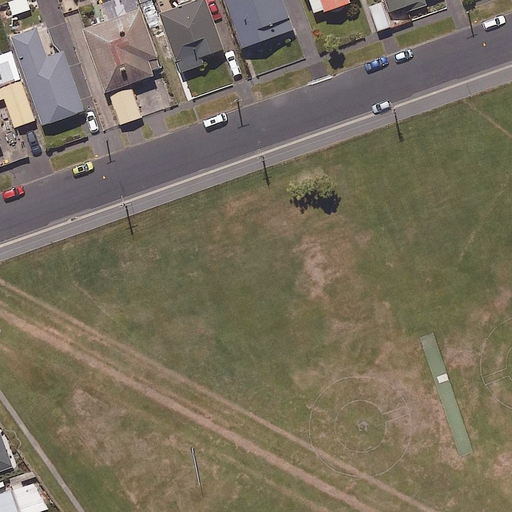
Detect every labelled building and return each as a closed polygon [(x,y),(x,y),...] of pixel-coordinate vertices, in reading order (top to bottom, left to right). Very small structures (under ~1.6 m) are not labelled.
[(32,12),(28,0),(22,0),(11,4),(15,17),(32,12)] [(166,77),(139,0),(100,0),(109,26),(77,37),(109,132),(145,120),(134,89),(166,77)] [(297,34),(284,0),(227,0),(247,52),(297,34)] [(367,2),(366,0),(310,0),(318,20),(367,2)] [(387,0),(393,16),(438,0),(387,0)] [(228,54),(209,2),(163,18),(183,75),(206,67),(204,62),(228,54)] [(392,30),(385,6),(374,9),(382,33),(392,30)] [(50,60),(39,31),(14,40),(47,129),(88,115),(66,54),(50,60)] [(0,91),(24,84),(13,54),(0,58),(0,91)] [(24,84),(0,91),(0,103),(8,101),(15,122),(4,126),(7,134),(38,124),(24,84)] [(0,468),(13,464),(0,431),(0,430),(0,468)] [(8,477),(12,488),(0,492),(0,511),(28,511),(47,505),(37,478),(33,467),(8,477)]
